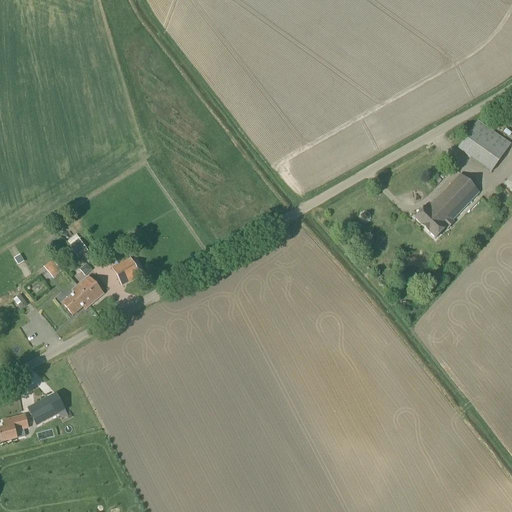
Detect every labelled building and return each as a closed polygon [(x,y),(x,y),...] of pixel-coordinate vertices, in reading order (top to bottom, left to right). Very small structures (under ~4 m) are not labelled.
[(491,173),(511,145),(477,121),(457,150),(491,173)] [(425,208),(414,219),(435,239),(445,229),(447,231),(455,223),(452,221),(479,193),(460,175),(427,210),(425,208)] [(78,259),(88,252),(79,239),(69,246),(78,259)] [(18,266),(23,263),(19,256),(14,259),(18,266)] [(121,287),(140,277),(131,259),(112,268),(121,287)] [(52,279),(61,272),(51,261),(43,268),(52,279)] [(103,295),(88,277),(71,291),(74,294),(61,304),(72,317),(82,308),(85,311),(103,295)] [(19,309),(27,304),(20,295),(13,301),(14,303),(19,309)] [(67,417),(65,412),(56,394),(27,410),(36,427),(59,415),(61,420),(67,417)] [(4,429),(0,429),(0,441),(0,444),(16,440),(16,439),(25,437),(23,430),(27,429),(24,416),(3,422),(4,429)]
